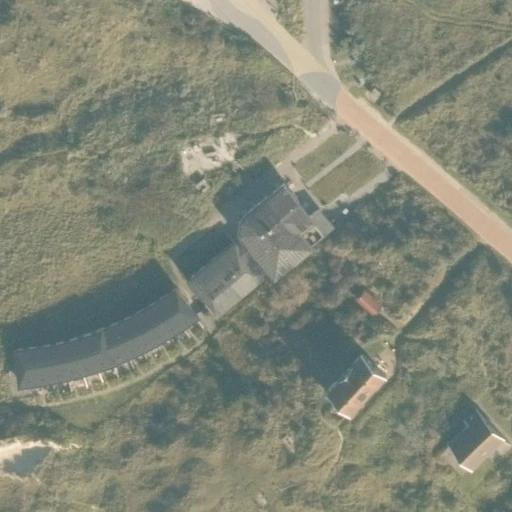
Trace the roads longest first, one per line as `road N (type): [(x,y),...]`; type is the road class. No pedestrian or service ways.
road 1 (tertiary): [(511,248),(314,78)]
road 2 (tertiary): [(314,78),(220,0)]
